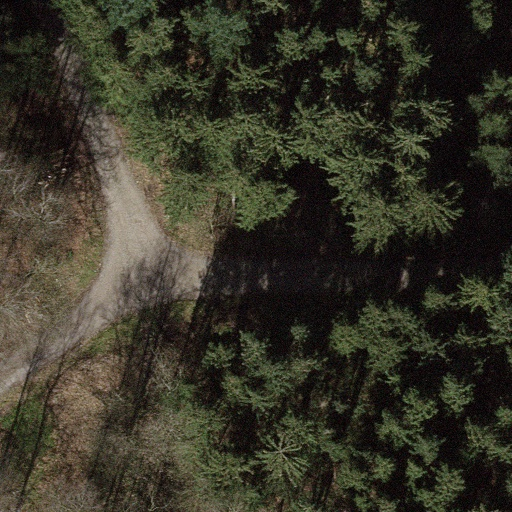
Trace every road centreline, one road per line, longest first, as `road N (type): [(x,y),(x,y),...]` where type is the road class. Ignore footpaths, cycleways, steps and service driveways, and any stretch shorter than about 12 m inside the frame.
road 1 (track): [(52,0),(135,212),(178,259),(224,272),(511,276)]
road 2 (track): [(0,383),(114,297),(162,248)]
